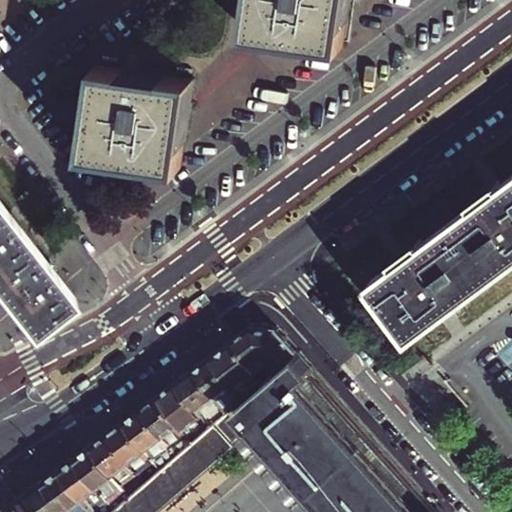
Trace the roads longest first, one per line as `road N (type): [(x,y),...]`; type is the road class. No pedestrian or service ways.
road 1 (residential): [(106,250),(438,0)]
road 2 (residential): [(264,265),(484,511)]
road 3 (secondary): [(264,265),(511,82)]
road 4 (residential): [(106,250),(0,105)]
road 5 (residential): [(0,83),(106,0)]
road 6 (secondary): [(62,408),(167,336)]
road 7 (secondary): [(167,336),(264,265)]
